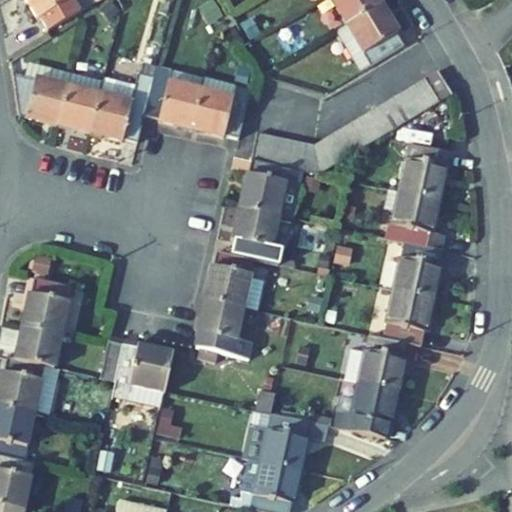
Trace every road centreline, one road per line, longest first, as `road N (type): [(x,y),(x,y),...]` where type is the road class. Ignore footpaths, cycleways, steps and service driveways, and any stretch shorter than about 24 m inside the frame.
road 1 (residential): [(350,511),(434,445),(475,395),(497,344),(501,198),(486,112),(464,56)]
road 2 (residential): [(0,191),(166,228)]
